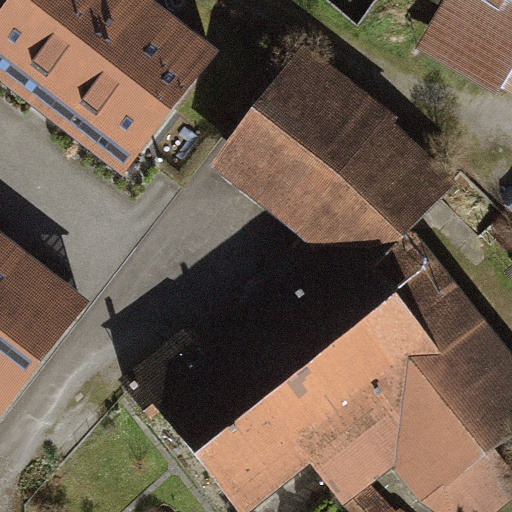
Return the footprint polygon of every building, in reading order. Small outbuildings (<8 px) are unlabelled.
[(21,102),(136,191),(151,172),(162,180),(221,104),(210,96),(240,57),(166,0),(32,0),(0,42),(0,51),(37,81),(21,102)] [(511,0),(454,0),(418,56),(497,108),(511,85),(511,0)] [(310,63),(217,183),(325,267),(202,365),(184,343),(122,393),(217,511),(270,511),(311,479),(337,511),(351,511),(394,478),(421,511),(431,511),(434,510),(435,511),(500,511),(511,503),(511,482),(495,461),(511,448),(511,365),(419,250),(461,195),(392,142),(400,132),(310,63)] [(0,436),(84,308),(0,243),(0,436)] [(392,511),(376,495),(357,511),(402,511),(401,511),(399,511),(392,511)]
